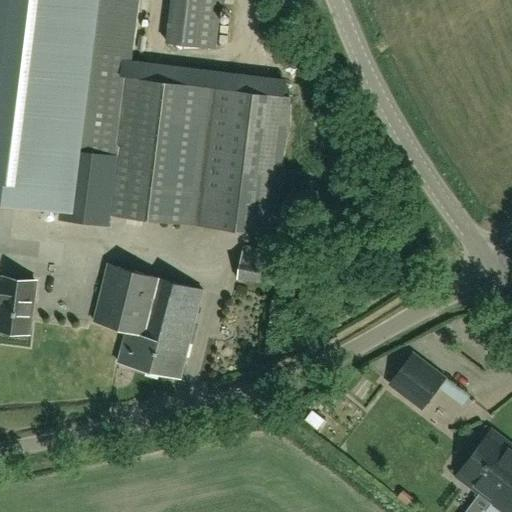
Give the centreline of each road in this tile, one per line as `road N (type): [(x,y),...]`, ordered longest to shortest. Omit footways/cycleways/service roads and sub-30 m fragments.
road 1 (unclassified): [(0,441),(231,399),(383,332),(488,268)]
road 2 (tertiary): [(488,268),(381,103),(337,0)]
